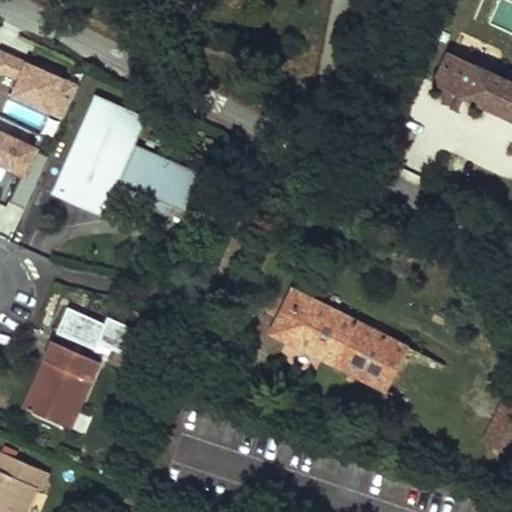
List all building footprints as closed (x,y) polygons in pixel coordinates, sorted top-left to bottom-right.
[(76,86),(0,53),(0,71),(21,81),(14,97),(62,117),(76,86)] [(511,82),(451,55),(438,83),(511,117),(511,82)] [(145,119),(95,98),(53,195),(103,217),(113,194),(118,182),(124,168),(127,169),(121,184),(170,206),(190,215),(205,179),(136,148),(130,163),(127,161),(145,119)] [(0,163),(20,172),(6,203),(25,211),(50,155),(0,133),(0,163)] [(166,217),(170,206),(121,184),(118,182),(113,194),(166,217)] [(430,360),(292,291),(270,335),(409,405),(430,360)] [(105,332),(68,315),(59,336),(97,353),(100,346),(134,361),(144,339),(109,323),(105,332)] [(27,412),(59,426),(69,409),(80,413),(101,364),(81,355),(54,343),(37,381),(40,382),(27,412)] [(485,440),(511,452),(511,392),(508,390),(485,440)] [(69,409),(59,426),(71,432),(80,413),(69,409)] [(0,511),(23,511),(33,490),(40,493),(47,475),(0,454),(0,511)]
